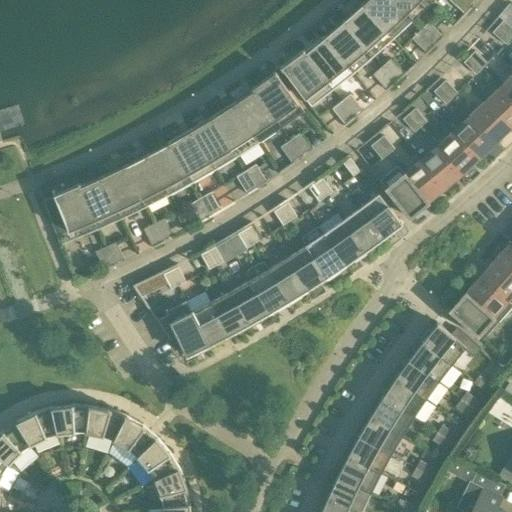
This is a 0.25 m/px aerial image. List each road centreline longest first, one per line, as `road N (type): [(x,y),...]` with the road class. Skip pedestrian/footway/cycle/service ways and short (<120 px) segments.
road 1 (residential): [(268,459),(161,387),(113,317),(105,282),(237,213),(343,140),(443,55),(493,0)]
road 2 (residential): [(511,158),(401,256),(394,286),(290,443),(268,459)]
